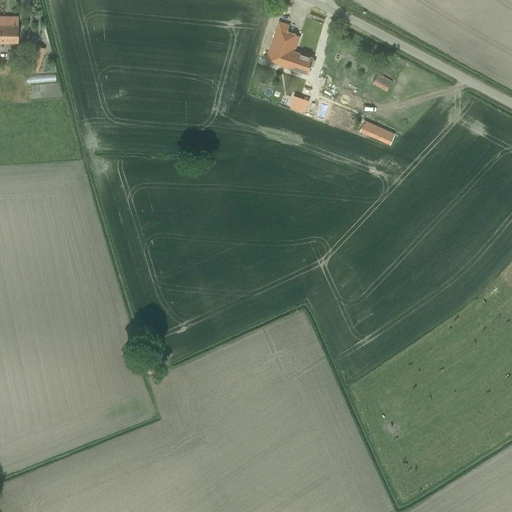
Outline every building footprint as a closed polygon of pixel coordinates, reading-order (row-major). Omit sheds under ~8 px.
[(0,16),(0,42),(17,42),(17,17),(0,16)] [(266,60),(270,62),(308,75),(313,58),(294,51),(299,36),(288,32),(290,26),(279,22),(266,60)] [(44,49),(34,45),(26,67),(36,71),(44,49)] [(338,59),(351,65),(356,54),(343,48),(338,59)] [(372,83),(386,91),(392,82),(378,73),(372,83)] [(306,87),(295,85),(291,101),(303,103),(306,87)] [(336,101),(323,93),(313,110),(326,118),(336,101)] [(364,121),(360,131),(390,144),(395,134),(364,121)]
